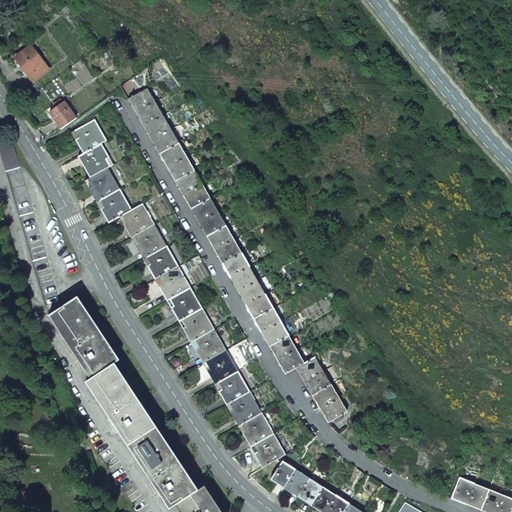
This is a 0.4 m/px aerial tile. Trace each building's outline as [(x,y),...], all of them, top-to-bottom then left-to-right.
[(30,47),(15,59),(33,82),(48,70),(30,47)] [(304,363),(147,88),(127,99),(143,126),(285,374),(296,368),(328,423),(346,412),(315,357),(304,363)] [(49,113),(61,130),(76,119),(64,103),(49,113)] [(106,141),(94,120),(71,133),(83,154),(78,157),(90,178),(84,181),(96,202),(108,224),(119,217),(250,447),(262,469),(285,455),(142,205),(132,210),(120,189),(108,168),(113,165),(101,144),(106,141)] [(10,136),(0,138),(0,149),(46,306),(60,302),(10,136)] [(119,361),(77,298),(48,317),(90,380),(114,364),(119,361)] [(197,491),(114,364),(90,380),(85,383),(168,509),(175,505),(197,491)] [(360,511),(282,462),(270,480),(319,511),(320,511),(360,511)] [(511,511),(511,499),(459,478),(451,499),(484,511),(511,511)] [(221,511),(204,486),(197,491),(175,505),(179,511),(221,511)] [(421,511),(405,502),(398,511),(421,511)]
